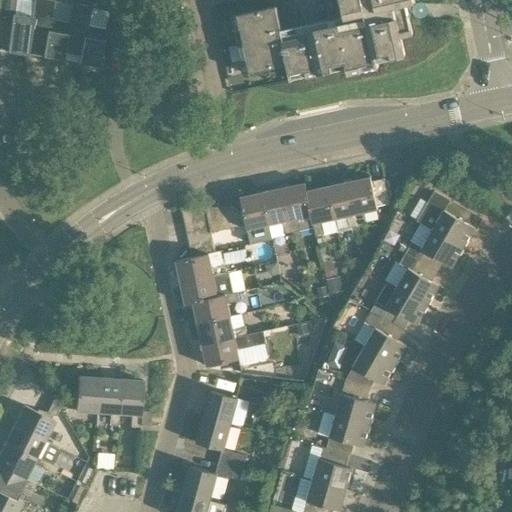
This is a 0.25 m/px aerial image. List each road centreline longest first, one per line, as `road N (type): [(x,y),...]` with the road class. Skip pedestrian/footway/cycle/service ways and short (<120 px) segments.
road 1 (residential): [(148,191),(224,164),(502,103)]
road 2 (residential): [(149,511),(182,376),(148,191)]
road 3 (residential): [(379,511),(447,338),(511,245)]
